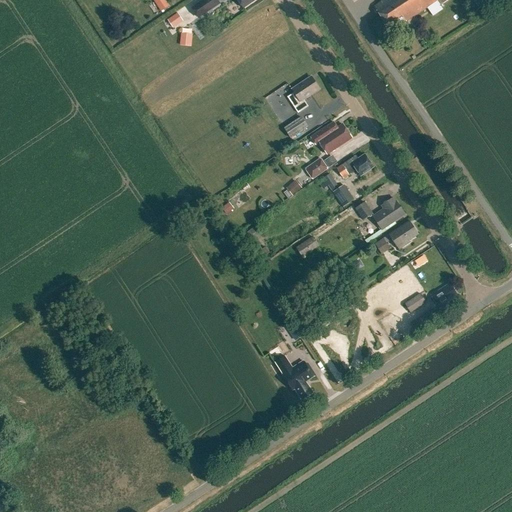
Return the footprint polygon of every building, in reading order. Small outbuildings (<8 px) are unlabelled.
[(161,11),(169,5),(166,1),(163,3),(161,0),(154,0),(161,11)] [(198,18),(211,9),(219,4),(216,0),(203,0),(191,8),(198,18)] [(236,0),(243,9),(255,0),(236,0)] [(439,5),(446,0),(383,0),(374,6),(389,30),(399,23),(400,25),(406,21),(406,22),(437,1),(439,5)] [(467,0),(475,12),(491,0),(467,0)] [(177,13),(167,20),(172,28),(183,21),(177,13)] [(181,35),(180,45),(190,46),(191,36),(181,35)] [(298,113),(308,106),(304,100),(320,89),(311,77),(292,90),(293,93),(287,97),(298,113)] [(291,138),(308,128),(301,117),(285,128),(291,138)] [(310,138),(315,145),(319,143),(327,155),(352,138),(343,125),(337,128),(334,123),(310,138)] [(363,155),(351,163),(359,176),(372,167),(363,155)] [(285,158),(286,165),(294,165),(293,157),(285,158)] [(312,179),(327,169),(320,159),(305,169),(312,179)] [(323,179),(332,192),(342,207),(354,199),(344,184),(338,188),(329,174),(323,179)] [(292,195),(300,188),(295,182),(287,189),(292,195)] [(382,230),(404,214),(393,198),(381,206),(384,209),(373,217),(382,230)] [(363,220),(373,213),(365,201),(355,208),(363,220)] [(225,215),(233,209),(229,203),(220,209),(225,215)] [(398,250),(411,242),(410,241),(419,235),(410,221),(389,235),(398,250)] [(245,234),(251,242),(261,235),(255,227),(245,234)] [(302,257),(319,245),(313,236),(296,247),(302,257)] [(381,255),(390,249),(383,239),(371,247),(373,252),(377,250),(381,255)] [(439,308),(445,304),(455,298),(454,295),(456,294),(450,284),(431,296),(439,308)] [(410,313),(424,304),(426,303),(420,294),(404,304),(405,305),(410,313)] [(405,305),(400,308),(405,316),(410,313),(405,305)] [(411,324),(415,330),(437,316),(433,310),(411,324)] [(286,328),(295,341),(302,336),(293,323),(286,328)] [(282,375),(289,386),(293,391),(295,389),(302,400),(312,393),(305,382),(313,377),(303,361),(292,368),(284,356),(275,363),(283,375),(282,375)] [(10,500),(1,506),(4,511),(13,506),(10,500)]
